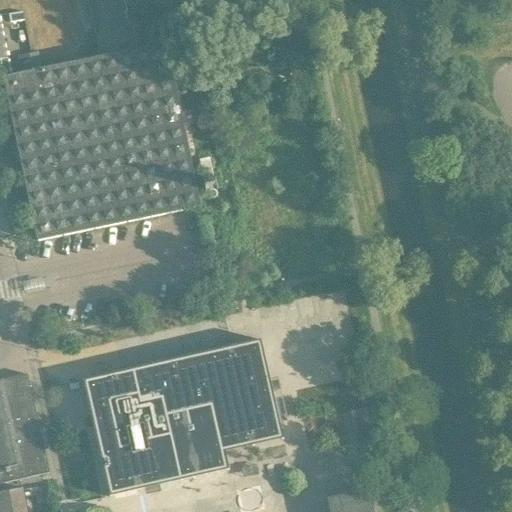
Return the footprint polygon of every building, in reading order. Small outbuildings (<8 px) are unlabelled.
[(201,207),(167,44),(140,50),(129,0),(86,0),(100,58),(11,77),(3,78),(4,82),(27,192),(3,197),(3,198),(8,197),(11,211),(6,212),(7,213),(31,208),(38,241),(198,208),(201,207)] [(8,59),(0,60),(3,78),(11,77),(8,59)] [(210,159),(199,161),(204,185),(205,191),(217,188),(216,182),(215,183),(210,159)] [(144,367),(83,381),(110,497),(144,490),(159,486),(229,470),(223,446),(222,438),(249,432),(250,440),(252,439),(251,432),(278,426),(280,433),(282,432),(278,416),(274,397),(268,373),(261,340),(259,341),(260,348),(233,355),(231,347),(229,347),(231,355),(204,361),(202,354),(200,354),(201,358),(174,364),(173,360),(171,361),(172,364),(145,371),(144,367)] [(0,484),(50,473),(40,430),(27,375),(0,380),(0,484)] [(374,407),(364,409),(369,434),(379,432),(374,407)] [(351,412),(356,439),(369,437),(369,434),(364,409),(351,412)] [(379,435),(367,438),(372,462),(384,459),(379,435)] [(27,511),(23,489),(0,493),(0,511),(27,511)] [(329,511),(374,511),(370,491),(368,491),(370,498),(341,504),(340,497),(327,500),(329,511)]
